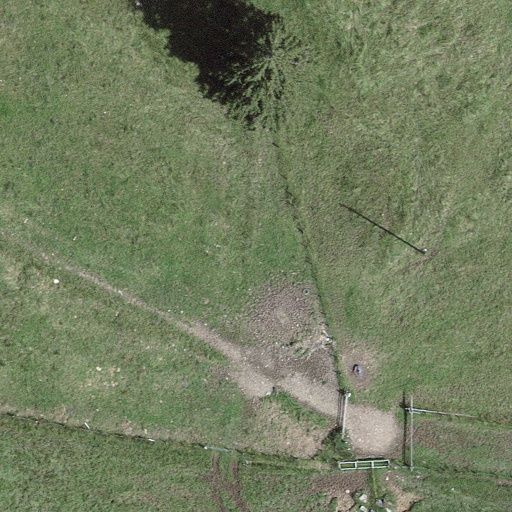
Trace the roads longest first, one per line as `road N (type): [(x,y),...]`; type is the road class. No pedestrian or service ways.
road 1 (track): [(245,511),(225,0)]
road 2 (track): [(511,455),(392,435),(237,341)]
